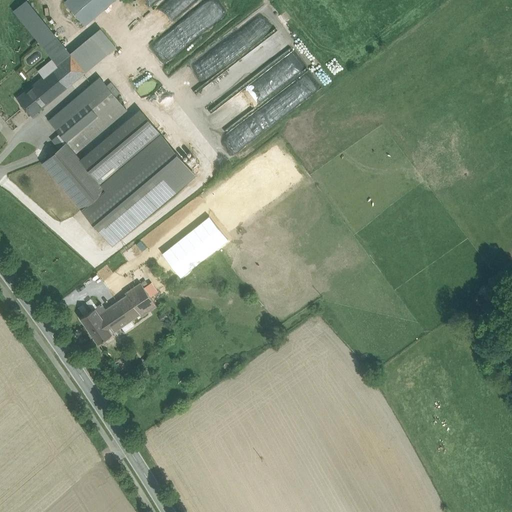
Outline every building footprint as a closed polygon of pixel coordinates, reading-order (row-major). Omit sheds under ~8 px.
[(74,0),(69,5),(85,24),(112,0),(74,0)] [(173,7),(176,10),(183,1),(182,0),(171,0),(165,8),(169,12),(173,7)] [(197,4),(189,12),(196,20),(205,13),(197,4)] [(179,30),(156,44),(163,55),(186,41),(179,30)] [(71,54),(35,84),(49,101),(85,71),(71,54)] [(35,84),(17,98),(32,115),(49,101),(35,84)] [(105,85),(86,102),(98,116),(117,99),(105,85)] [(79,94),(49,120),(54,126),(85,100),(79,94)] [(67,142),(66,143),(74,153),(126,109),(117,99),(98,116),(67,142)] [(85,100),(54,126),(60,133),(67,142),(98,116),(86,102),(85,100)] [(254,116),(265,126),(280,110),(273,104),(268,110),(264,106),(254,116)] [(142,112),(82,163),(101,185),(161,134),(142,112)] [(60,133),(52,140),(59,149),(66,143),(67,142),(60,133)] [(74,153),(66,143),(59,149),(43,163),(82,209),(104,189),(101,185),(82,163),(74,153)] [(126,295),(105,310),(101,304),(94,308),(112,334),(155,304),(140,283),(125,293),(126,295)] [(112,334),(94,308),(81,318),(98,343),(112,334)]
